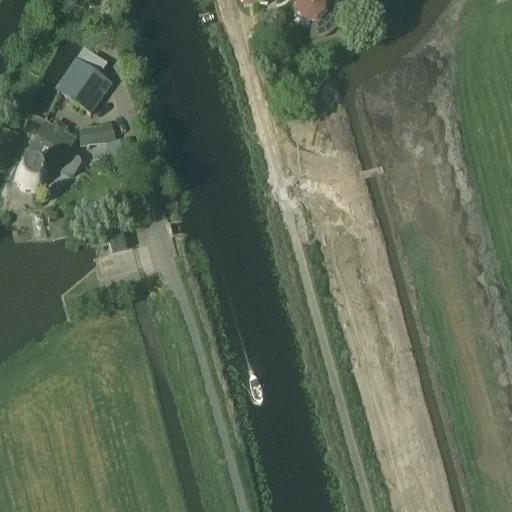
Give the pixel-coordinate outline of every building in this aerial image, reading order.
[(242,0),(243,8),(268,6),(267,0),(242,0)] [(297,0),(295,3),(294,16),(303,26),(315,27),(319,23),(323,34),(339,28),(334,13),(346,9),(343,0),(297,0)] [(55,95),(56,96),(90,119),(111,88),(75,63),(55,95)] [(79,163),(67,156),(74,143),(44,126),(27,157),(57,174),(69,181),(73,180),(80,167),(79,163)] [(111,128),(81,132),(78,141),(79,150),(115,145),(111,128)] [(0,170),(5,173),(17,138),(0,131),(0,170)] [(14,178),(14,179),(14,181),(14,182),(15,183),(15,185),(16,187),(17,188),(19,190),(21,192),(23,193),(25,194),(27,195),(30,195),(33,195),(34,194),(37,193),(39,192),(41,190),(43,188),(44,187),(45,185),(45,183),(45,182),(46,179),(46,178),(45,175),(44,172),(44,171),(43,170),(41,168),(39,166),(38,166),(35,164),(33,164),(30,163),(27,164),(26,164),(23,165),(21,166),(19,168),(17,170),(16,172),(15,175),(14,176),(14,178)] [(120,214),(122,214),(124,214),(126,212),(128,211),(129,209),(129,206),(129,204),(128,202),(126,200),(124,199),(122,199),(119,199),(117,200),(116,202),(115,204),(114,206),(115,209),(116,211),(117,213),(120,214)] [(51,243),(70,239),(66,223),(48,227),(51,243)] [(108,242),(112,257),(126,253),(122,239),(108,242)]
